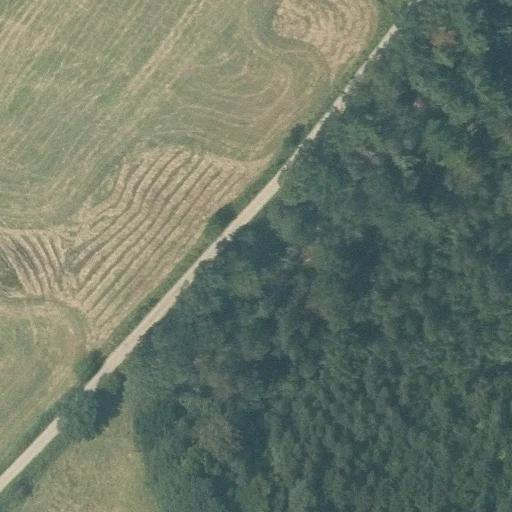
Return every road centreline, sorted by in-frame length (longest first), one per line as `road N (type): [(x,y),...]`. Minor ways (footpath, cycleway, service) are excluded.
road 1 (track): [(104,381),(330,127),(425,0)]
road 2 (track): [(0,487),(104,381)]
